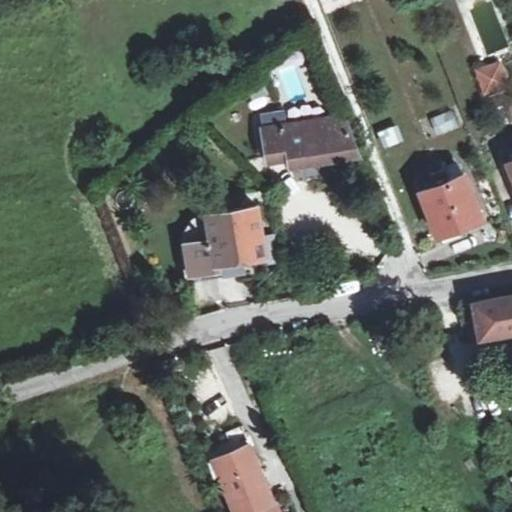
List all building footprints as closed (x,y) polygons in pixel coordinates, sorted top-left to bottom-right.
[(511,70),(507,55),(481,63),(489,90),(511,83),(511,70)] [(368,153),(350,107),(266,119),(274,161),(294,158),(296,165),(368,153)] [(451,111),(433,118),(438,133),(457,127),(451,111)] [(378,132),(385,148),(404,140),(397,124),(378,132)] [(477,166),(425,185),(445,237),(496,217),(477,166)] [(183,238),(188,276),(271,264),(262,203),(207,211),(211,234),(183,238)] [(511,290),(481,297),(489,338),(511,333),(511,290)] [(380,381),(299,413),(308,436),(389,403),(380,381)] [(390,405),(308,437),(317,460),(398,427),(390,405)] [(231,448),(248,440),(242,426),(224,434),(231,448)] [(399,429),(317,461),(326,483),(408,451),(399,429)] [(290,511),(259,439),(217,456),(240,511),(290,511)] [(441,446),(329,491),(337,511),(363,511),(453,476),(441,446)] [(467,511),(456,484),(386,511),(467,511)]
